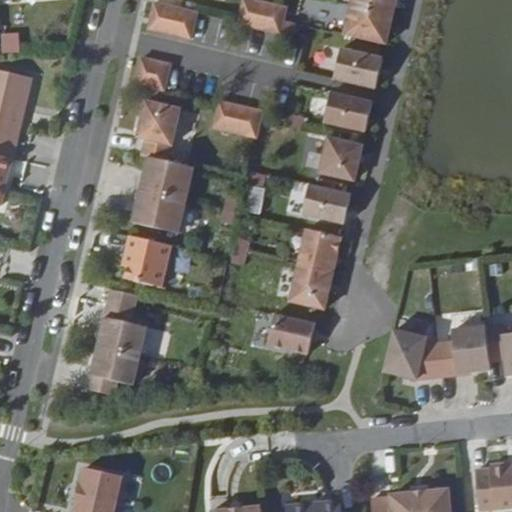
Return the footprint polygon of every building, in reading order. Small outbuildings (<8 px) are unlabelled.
[(41,0),(41,4),(46,8),(56,8),(60,4),(59,0),(3,0),(6,0),(41,0)] [(255,3),(242,0),(239,0),(235,24),(277,34),(280,21),(282,8),(275,7),(268,6),(255,3)] [(383,44),(393,0),(348,0),(341,35),(383,44)] [(191,26),(194,14),(180,11),(166,8),(152,5),(145,31),(160,34),(174,37),(188,40),(191,26)] [(1,58),(21,58),(21,37),(1,37),(1,58)] [(373,89),(380,60),(339,50),(332,80),(373,89)] [(134,88),(167,96),(174,66),(142,58),(134,88)] [(0,149),(17,154),(34,74),(0,66),(0,149)] [(333,93),(325,128),(368,138),(377,103),(333,93)] [(144,102),(135,139),(144,140),(140,157),(166,163),(178,110),(144,102)] [(260,114),(217,104),(211,129),(253,139),(260,114)] [(318,169),(353,177),(361,141),(327,133),(318,169)] [(0,150),(0,194),(8,196),(15,153),(0,150)] [(146,158),(131,224),(177,234),(192,169),(146,158)] [(273,175),(288,177),(290,161),(275,158),(273,175)] [(303,210),(345,220),(352,190),(310,180),(303,210)] [(260,216),(266,191),(249,187),(243,212),(260,216)] [(233,230),(240,203),(226,199),(219,227),(233,230)] [(341,233),(307,225),(290,297),(324,305),(341,233)] [(169,246),(128,237),(121,267),(126,268),(124,279),(160,287),(169,246)] [(245,268),(250,243),(236,240),(231,265),(245,268)] [(173,252),(171,279),(187,280),(188,252),(173,252)] [(137,296),(110,290),(87,391),(114,397),(117,382),(133,385),(146,328),(130,324),(137,296)] [(275,309),(268,340),(308,350),(315,318),(275,309)] [(511,325),(502,320),(485,322),(488,355),(504,353),(506,372),(511,371),(511,325)] [(453,338),(437,339),(441,371),(457,369),(457,367),(489,364),(488,355),(485,322),(452,326),(453,338)] [(427,333),(394,325),(384,366),(416,373),(441,371),(437,339),(425,340),(427,333)] [(511,457),(510,457),(510,453),(492,454),(492,460),(477,460),(481,499),(511,496),(511,457)] [(75,511),(113,511),(123,470),(87,462),(83,479),(80,478),(76,497),(79,498),(75,511)] [(385,503),(386,506),(367,507),(367,511),(444,511),(442,494),(385,503)] [(213,511),(263,511),(262,497),(212,503),(213,511)]
